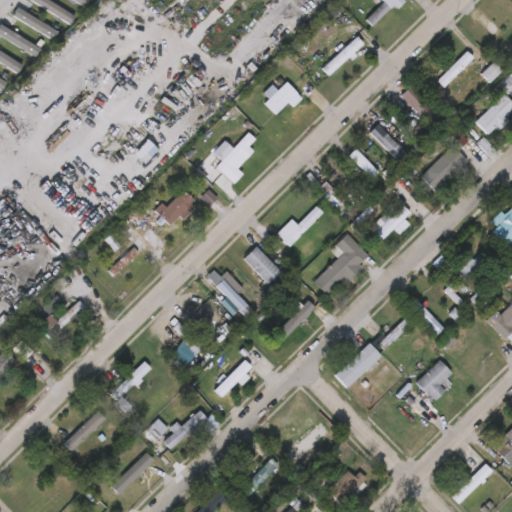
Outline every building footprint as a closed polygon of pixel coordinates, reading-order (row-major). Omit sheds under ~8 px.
[(50,0),(75,15),(70,24),(30,0),(50,0)] [(70,0),(85,8),(90,0),(89,0),(70,0)] [(403,0),(405,2),(396,10),(393,6),(371,26),(364,19),(383,2),(381,0),(403,0)] [(511,35),(511,36),(496,22),(506,12),(504,10),(509,5),(511,8),(511,35)] [(14,8),(25,14),(28,9),(36,14),(33,18),(56,31),(51,40),(9,16),(14,8)] [(363,44),(329,75),(322,68),(356,36),(363,44)] [(0,51),(23,66),(19,74),(0,62),(0,51)] [(473,58),(442,88),(432,75),(444,64),(449,68),(466,51),(473,58)] [(482,77),(490,85),(501,73),(492,65),(482,77)] [(294,89),(303,100),(294,109),(289,104),(277,116),(266,105),(270,101),(264,94),(273,85),(279,91),(288,83),(294,89)] [(423,97),(435,110),(437,109),(445,117),(429,131),(422,123),(424,121),(400,95),(413,83),(424,96),(423,97)] [(508,122),(499,131),(495,126),(487,134),(475,122),(503,95),(511,103),(511,111),(505,118),(508,122)] [(402,151),(395,159),(368,132),(375,125),(402,151)] [(457,152),(466,161),(463,164),(464,165),(436,193),(420,177),(448,149),(451,153),(453,151),(442,139),(454,127),(468,140),(457,152)] [(232,184),(215,167),(247,133),(254,140),(247,147),(252,152),(236,169),(242,174),(232,184)] [(378,172),(370,179),(348,156),(356,148),(378,172)] [(348,204),(339,214),(324,199),(327,196),(319,187),(325,181),(348,204)] [(194,200),(169,226),(153,211),(161,203),(166,208),(183,190),(194,200)] [(323,214),(288,248),(276,235),(291,220),(296,225),(316,206),(323,214)] [(511,208),(511,240),(501,251),(493,242),(498,237),(492,232),(496,227),(491,222),(501,213),(504,216),(511,208)] [(363,270),(347,285),(344,282),(328,298),(313,283),(337,259),(330,251),(336,246),(332,242),(343,231),(367,256),(358,265),(363,270)] [(492,256),(482,264),(485,268),(477,274),(474,270),(463,280),(454,267),(468,255),(472,260),(486,248),(492,256)] [(272,282),(279,276),(252,249),(246,256),(272,282)] [(244,282),(249,288),(244,293),(257,306),(250,313),(228,291),(235,284),(239,287),(244,282)] [(84,316),(73,326),(69,321),(49,340),(43,333),(44,332),(38,325),(49,315),(56,321),(78,301),(84,307),(80,311),(84,316)] [(511,330),(503,340),(484,322),(495,311),(499,315),(511,301),(511,330)] [(295,325),(278,341),(272,335),(301,307),(307,313),(295,325)] [(413,322),(396,339),(397,340),(395,342),(393,341),(383,351),(377,344),(375,347),(371,343),(381,334),(384,337),(407,316),(413,322)] [(203,343),(191,359),(174,344),(181,336),(172,328),(177,321),(203,343)] [(31,354),(21,343),(13,351),(24,361),(31,354)] [(367,368),(346,388),(334,375),(368,343),(380,356),(367,368)] [(16,362),(0,378),(0,353),(4,350),(16,362)] [(444,390),(434,400),(430,395),(429,396),(415,382),(438,359),(451,373),(438,385),(444,390)] [(141,380),(136,386),(133,383),(120,396),(130,406),(123,413),(112,402),(115,399),(110,395),(142,361),(150,368),(140,379),(141,380)] [(232,396),(227,402),(220,394),(253,361),(261,369),(232,396)] [(139,419),(144,424),(170,399),(165,394),(139,419)] [(199,409),(206,417),(210,414),(218,423),(207,433),(202,427),(193,435),(190,431),(169,448),(162,440),(172,432),(168,428),(176,422),(179,426),(189,418),(187,416),(191,412),(193,415),(199,409)] [(64,445),(74,455),(106,422),(97,413),(64,445)] [(161,435),(150,445),(140,434),(158,418),(167,428),(160,434),(161,435)] [(511,463),(510,465),(493,446),(511,428),(511,463)] [(144,473),(140,477),(137,474),(117,493),(111,486),(145,453),(151,460),(141,470),(144,473)] [(306,483),(314,489),(330,466),(322,460),(306,483)] [(486,481),(484,484),(482,483),(459,504),(452,497),(462,488),(458,483),(463,477),(468,482),(486,464),(493,471),(485,479),(486,481)] [(347,470),(354,476),(359,471),(366,478),(362,482),(365,485),(357,494),(354,491),(341,504),(327,491),(347,470)] [(282,485),(276,479),(252,503),(258,509),(282,485)] [(211,511),(195,511),(219,489),(227,497),(211,511)]
